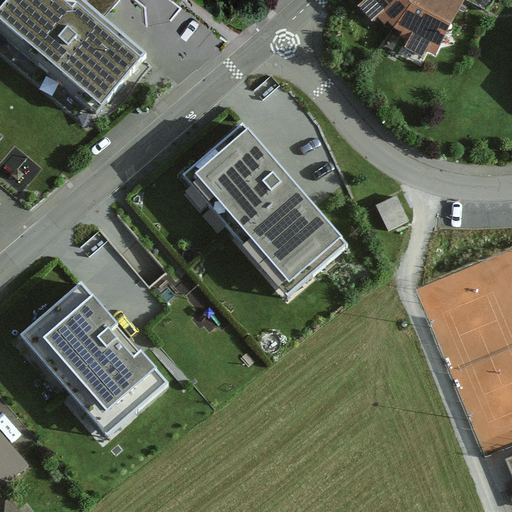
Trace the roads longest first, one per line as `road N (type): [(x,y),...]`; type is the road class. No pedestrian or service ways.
road 1 (residential): [(0,270),(278,32)]
road 2 (track): [(434,180),(403,281),(495,511)]
road 3 (residential): [(278,32),(369,141),(434,180),(511,187)]
